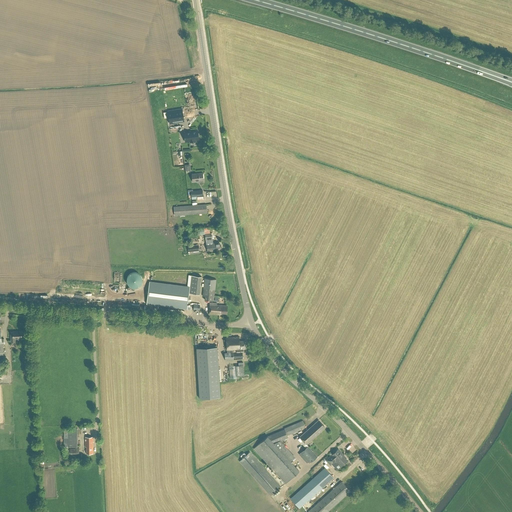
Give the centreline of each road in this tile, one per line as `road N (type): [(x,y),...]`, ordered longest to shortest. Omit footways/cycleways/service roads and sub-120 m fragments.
road 1 (tertiary): [(250,323),(195,0)]
road 2 (trunk): [(511,82),(256,0)]
road 3 (tertiary): [(418,511),(284,372),(250,323)]
road 4 (unclassified): [(250,323),(0,308)]
